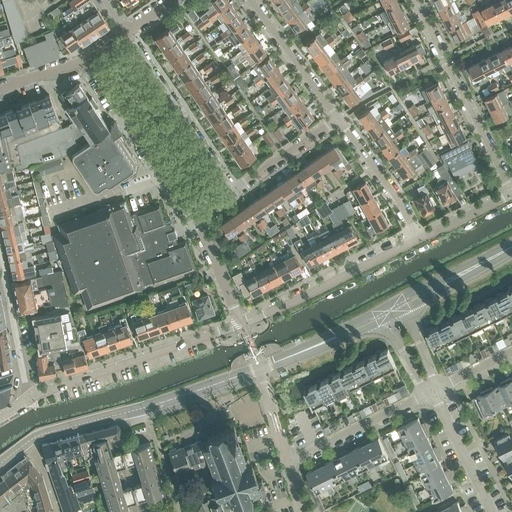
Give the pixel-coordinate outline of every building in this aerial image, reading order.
[(87,0),(72,0),(69,3),(73,9),(87,0)] [(98,10),(91,0),(87,0),(73,9),(81,21),(92,37),(109,26),(98,10)] [(210,0),(208,2),(207,3),(211,9),(206,12),(207,12),(200,17),(203,21),(208,17),(214,13),(216,12),(219,9),(222,7),(229,2),(227,0),(210,0)] [(274,0),(273,1),(281,11),(288,6),(291,4),(294,2),(296,0),(274,0)] [(281,11),(288,21),(295,16),(298,14),(301,11),(303,10),(301,6),(296,0),(294,2),(291,4),(288,6),(281,11)] [(381,0),(386,10),(389,8),(392,7),(399,4),(396,0),(381,0)] [(505,0),(501,0),(494,4),(501,18),(511,12),(505,0)] [(236,13),(229,2),(222,7),(219,9),(216,12),(214,13),(208,17),(203,21),(202,21),(206,26),(217,18),(221,23),(223,22),(227,20),(230,17),(236,13)] [(317,5),(315,2),(309,6),(303,10),(306,13),(317,5)] [(440,8),(445,19),(451,16),(455,14),(458,13),(457,12),(452,2),(450,3),(446,5),(440,8)] [(5,7),(6,13),(18,9),(17,4),(5,7)] [(386,10),(392,21),(394,19),(398,17),(404,14),(399,4),(392,7),(389,8),(386,10)] [(490,23),(501,18),(494,4),(483,9),(490,23)] [(6,13),(8,19),(20,15),(18,9),(6,13)] [(82,44),(92,37),(81,21),(73,9),(63,16),(68,23),(69,25),(81,42),(82,44)] [(306,13),(303,10),(301,11),(298,14),(295,16),(288,21),(296,31),(303,26),(306,24),(309,22),(311,20),(306,13)] [(342,15),(344,18),(351,14),(348,10),(342,15)] [(445,19),(450,29),(457,26),(460,24),(463,23),(465,22),(460,11),(457,12),(458,13),(455,14),(451,16),(445,19)] [(244,23),(236,13),(230,17),(227,20),(223,22),(228,29),(220,34),(223,38),(229,34),(231,32),(234,30),(237,27),(244,23)] [(353,18),(351,14),(344,18),(347,22),(353,18)] [(409,26),(404,14),(398,17),(394,19),(392,21),(388,22),(394,33),(397,32),(400,30),(403,29),(409,26)] [(487,25),(481,14),(474,17),(480,29),(487,25)] [(8,19),(10,25),(22,21),(20,15),(8,19)] [(10,25),(12,30),(24,26),(22,21),(10,25)] [(155,38),(162,49),(177,39),(173,33),(180,28),(177,23),(170,28),(155,38)] [(251,33),(244,23),(237,27),(234,30),(231,32),(229,34),(223,38),(225,41),(231,36),(236,44),(238,42),(242,40),(245,37),(251,33)] [(468,34),(463,23),(460,24),(457,26),(450,29),(456,40),(468,34)] [(12,30),(14,36),(26,32),(24,26),(12,30)] [(70,50),(81,42),(71,28),(60,35),(70,50)] [(8,29),(0,31),(0,38),(10,36),(8,29)] [(400,42),(411,36),(408,29),(397,35),(400,42)] [(356,34),(358,38),(364,33),(362,30),(356,34)] [(185,41),(192,36),(188,31),(181,36),(185,41)] [(27,38),(26,32),(14,36),(15,42),(27,38)] [(46,40),(24,48),(31,65),(54,57),(60,54),(54,37),(52,32),(44,35),(46,40)] [(259,42),(251,33),(245,37),(242,40),(238,42),(236,44),(241,50),(230,58),(233,62),(249,50),(252,47),(259,42)] [(367,38),(364,33),(358,38),(361,42),(367,38)] [(0,45),(12,42),(10,36),(0,38),(0,45)] [(305,44),(312,54),(323,46),(316,36),(305,44)] [(162,49),(169,60),(184,50),(177,39),(162,49)] [(385,49),(390,47),(387,40),(382,42),(385,49)] [(191,52),(198,47),(195,42),(188,46),(191,52)] [(266,53),(259,42),(252,47),(249,50),(233,62),(235,65),(245,57),(250,64),(253,62),(255,60),(256,60),(260,58),(266,53)] [(416,45),(405,50),(406,52),(408,56),(411,62),(422,57),(419,51),(417,48),(416,45)] [(511,45),(502,51),(505,57),(507,60),(508,63),(510,67),(511,66),(511,45)] [(312,54),(320,64),(330,56),(323,46),(312,54)] [(0,52),(0,60),(16,55),(14,48),(0,52)] [(365,54),(362,48),(357,52),(360,57),(365,54)] [(405,50),(398,54),(396,49),(391,51),(394,56),(395,58),(397,62),(400,68),(411,62),(408,56),(406,52),(405,50)] [(169,60),(176,70),(191,60),(184,50),(169,60)] [(502,51),(491,56),(494,62),(496,65),(497,68),(508,63),(507,60),(505,57),(502,51)] [(320,64),(327,74),(333,70),(336,68),(338,66),(348,59),(352,56),(350,52),(340,59),(335,52),(330,56),(320,64)] [(199,62),(206,58),(202,53),(195,57),(199,62)] [(19,54),(16,55),(0,60),(0,71),(3,70),(2,67),(1,65),(6,63),(6,66),(14,63),(15,67),(22,65),(19,54)] [(389,73),(400,68),(397,62),(395,58),(394,56),(383,61),(384,63),(386,67),(389,73)] [(491,56),(481,61),(484,67),(485,70),(486,73),(497,68),(496,65),(494,62),(491,56)] [(261,78),(266,74),(276,66),(269,57),(259,64),(253,68),(258,75),(261,78)] [(327,74),(335,84),(340,80),(343,78),(346,77),(350,73),(345,66),(350,62),(348,59),(338,66),(336,68),(333,70),(327,74)] [(176,70),(184,81),(198,71),(191,60),(176,70)] [(489,79),(486,73),(485,70),(484,67),(481,61),(470,67),(466,69),(472,80),(475,79),(481,76),(484,82),(489,79)] [(206,73),(213,68),(209,63),(202,68),(206,73)] [(232,63),(227,67),(235,78),(240,74),(232,63)] [(266,74),(269,78),(265,81),(270,87),(274,84),(284,77),(276,66),(266,74)] [(184,81),(191,92),(206,81),(198,71),(184,81)] [(213,83),(220,79),(216,73),(209,78),(213,83)] [(355,79),(350,73),(346,77),(343,78),(340,80),(335,84),(342,94),(347,90),(350,88),(353,86),(363,79),(360,76),(355,79)] [(240,75),(235,80),(244,90),(249,86),(240,75)] [(291,87),(284,77),(274,84),(270,87),(267,88),(271,93),(266,97),(270,102),(281,94),(291,87)] [(360,97),(360,96),(364,93),(359,86),(365,82),(363,79),(353,86),(350,88),(347,90),(342,94),(350,105),(355,101),(358,99),(360,97)] [(191,92),(198,102),(213,92),(206,81),(191,92)] [(62,95),(69,106),(86,95),(83,90),(82,89),(78,83),(77,84),(71,89),(66,92),(65,90),(61,93),(62,95)] [(426,89),(428,94),(422,97),(425,103),(431,100),(443,93),(438,83),(426,89)] [(220,94),(227,89),(224,84),(217,89),(220,94)] [(299,97),(291,87),(281,94),(270,102),(273,105),(277,102),(282,109),(288,104),(299,97)] [(486,99),(491,110),(501,106),(504,104),(508,102),(509,101),(504,90),(498,93),(495,95),(492,96),(486,99)] [(198,102),(205,113),(220,103),(213,92),(198,102)] [(431,100),(434,105),(427,108),(430,114),(431,113),(437,111),(449,104),(443,93),(431,100)] [(227,105),(234,99),(231,94),(224,99),(227,105)] [(16,170),(34,164),(37,171),(62,163),(60,156),(75,151),(83,146),(90,141),(67,108),(64,110),(84,140),(81,142),(71,128),(70,128),(69,125),(61,127),(58,120),(51,100),(50,98),(49,95),(48,95),(44,96),(44,97),(40,98),(39,98),(36,100),(35,100),(29,102),(23,104),(22,105),(18,106),(14,108),(13,108),(4,112),(3,112),(0,113),(0,168),(15,165),(16,170)] [(52,100),(51,100),(58,120),(61,127),(69,125),(70,128),(71,128),(81,142),(84,140),(64,110),(67,108),(68,108),(68,107),(69,106),(62,95),(52,100)] [(69,106),(68,107),(68,108),(67,108),(90,141),(83,146),(75,151),(73,153),(71,156),(92,188),(97,189),(105,184),(109,185),(118,179),(124,180),(137,171),(139,164),(134,156),(131,152),(127,147),(119,135),(123,132),(117,123),(115,122),(113,122),(112,122),(110,124),(110,126),(110,127),(109,128),(93,105),(96,103),(95,103),(95,102),(95,101),(92,97),(89,99),(86,95),(69,106)] [(306,107),(299,97),(288,104),(282,109),(287,115),(283,119),(285,122),(290,118),(296,114),(306,107)] [(509,116),(509,115),(511,113),(511,110),(508,102),(504,104),(501,106),(491,110),(497,122),(503,119),(506,117),(509,116)] [(205,113),(212,123),(227,113),(220,103),(205,113)] [(408,108),(410,112),(417,107),(414,104),(408,108)] [(454,115),(449,104),(437,111),(431,113),(437,124),(438,123),(442,121),(454,115)] [(234,115),(241,110),(238,106),(231,110),(234,115)] [(314,117),(306,107),(296,114),(304,125),(314,117)] [(419,111),(417,107),(410,112),(413,116),(419,111)] [(359,117),(366,127),(377,119),(369,109),(359,117)] [(212,123),(220,134),(234,124),(227,113),(212,123)] [(444,134),(448,132),(460,126),(454,115),(442,121),(438,123),(443,133),(444,133),(444,134)] [(241,126),(248,121),(245,116),(238,121),(241,126)] [(366,127),(374,138),(385,130),(384,129),(389,126),(384,119),(381,116),(377,120),(377,119),(366,127)] [(220,134),(227,144),(241,134),(234,124),(220,134)] [(422,128),(424,132),(430,127),(428,124),(422,128)] [(249,136),(256,132),(252,126),(245,131),(249,136)] [(465,137),(460,126),(448,132),(444,134),(451,147),(466,140),(465,137)] [(433,131),(430,127),(424,132),(427,136),(433,131)] [(278,140),(283,137),(277,128),(272,132),(278,140)] [(374,138),(381,147),(392,139),(385,130),(374,138)] [(270,146),(275,143),(267,132),(262,135),(270,146)] [(227,144),(234,155),(248,144),(241,134),(227,144)] [(381,147),(389,157),(399,150),(392,139),(381,147)] [(472,169),(479,165),(470,148),(471,148),(468,141),(452,149),(440,155),(446,167),(449,165),(452,171),(468,163),(472,169)] [(256,155),(248,144),(234,155),(241,165),(256,155)] [(336,170),(339,167),(347,162),(337,146),(335,148),(334,147),(324,153),(333,165),(332,165),(335,170),(336,170)] [(425,170),(436,163),(425,148),(415,155),(425,170)] [(389,157),(396,167),(407,159),(399,150),(389,157)] [(323,172),(332,165),(333,165),(324,153),(315,159),(323,172)] [(323,172),(315,159),(305,166),(313,178),(323,172)] [(414,170),(407,159),(396,167),(404,178),(414,170)] [(462,192),(443,165),(436,169),(441,176),(439,177),(438,178),(437,182),(438,184),(438,185),(434,187),(443,204),(449,201),(450,202),(452,202),(455,201),(456,199),(455,197),(456,197),(455,196),(462,192)] [(305,166),(296,172),(304,184),(307,189),(313,185),(316,183),(313,178),(305,166)] [(0,180),(8,179),(14,177),(12,169),(6,170),(0,171),(0,180)] [(300,188),(304,184),(296,172),(286,179),(294,191),(298,196),(301,193),(302,194),(303,193),(300,188)] [(16,185),(14,177),(8,179),(0,180),(0,189),(10,187),(16,185)] [(434,209),(426,193),(429,192),(421,178),(417,180),(420,186),(417,188),(421,195),(414,199),(423,214),(424,214),(425,214),(429,212),(429,211),(434,209)] [(294,191),(286,179),(277,186),(285,198),(294,191)] [(353,188),(360,202),(373,196),(365,182),(353,188)] [(17,191),(16,185),(10,187),(0,189),(0,197),(12,195),(21,193),(20,190),(17,191)] [(285,198),(277,186),(267,192),(275,204),(279,209),(282,207),(279,202),(285,198)] [(275,204),(267,192),(258,199),(266,210),(275,204)] [(0,197),(0,206),(13,204),(20,202),(20,198),(22,198),(21,193),(12,195),(0,197)] [(360,202),(368,216),(380,210),(373,196),(360,202)] [(266,210),(258,199),(248,205),(257,217),(266,210)] [(154,284),(195,269),(185,241),(177,244),(176,244),(174,238),(173,235),(172,230),(170,225),(167,224),(166,224),(159,205),(130,215),(125,201),(114,205),(58,224),(62,235),(54,237),(74,294),(82,291),(88,309),(142,290),(140,286),(153,281),(154,284)] [(331,210),(325,201),(316,207),(323,218),(329,214),(332,212),(331,210)] [(349,201),(344,203),(350,214),(354,212),(349,201)] [(0,206),(0,215),(16,212),(22,210),(20,202),(13,204),(0,206)] [(344,203),(338,206),(344,217),(350,214),(344,203)] [(248,205),(239,211),(248,223),(257,217),(248,205)] [(339,220),(344,217),(338,206),(333,209),(339,220)] [(332,212),(329,214),(334,223),(336,222),(337,221),(339,220),(333,209),(331,210),(332,212)] [(24,219),(22,210),(16,212),(0,215),(0,224),(0,225),(1,227),(18,223),(18,221),(17,220),(24,219)] [(388,224),(380,210),(368,216),(371,222),(366,225),(370,233),(376,230),(388,224)] [(239,211),(230,218),(238,230),(248,223),(239,211)] [(307,214),(298,221),(301,226),(311,222),(307,214)] [(41,217),(43,226),(49,225),(47,216),(41,217)] [(228,236),(238,230),(230,218),(220,224),(221,225),(219,226),(223,232),(224,231),(228,236)] [(351,225),(345,228),(343,224),(344,223),(342,220),(341,219),(339,220),(337,221),(339,226),(341,230),(349,244),(353,243),(353,244),(358,241),(357,240),(358,240),(351,225)] [(343,248),(349,244),(341,230),(340,231),(338,226),(339,226),(337,221),(336,222),(334,223),(331,224),(336,233),(331,235),(338,250),(339,251),(344,249),(343,248)] [(22,222),(18,223),(1,227),(3,235),(20,231),(24,230),(22,222)] [(0,225),(13,278),(11,270),(9,261),(7,253),(5,244),(3,235),(1,227),(0,225),(0,224),(0,225)] [(290,237),(295,235),(291,226),(285,229),(290,237)] [(3,235),(5,244),(22,240),(27,239),(24,230),(20,231),(3,235)] [(324,257),(329,255),(322,240),(321,241),(317,234),(313,236),(317,243),(311,246),(319,260),(320,261),(324,259),(324,257)] [(334,254),(339,251),(338,250),(331,235),(322,240),(329,255),(333,253),(334,254)] [(314,264),(320,261),(319,260),(311,246),(306,249),(301,238),(295,241),(300,252),(301,251),(309,265),(313,263),(314,264)] [(27,239),(22,240),(5,244),(7,253),(24,249),(33,247),(33,246),(37,246),(36,243),(32,243),(32,242),(28,243),(27,239)] [(251,249),(245,240),(242,243),(233,248),(239,257),(251,249)] [(48,251),(54,249),(55,249),(53,241),(47,243),(46,243),(48,251)] [(266,249),(264,244),(256,249),(258,253),(266,249)] [(34,251),(33,247),(24,249),(7,253),(9,261),(26,257),(32,256),(31,252),(34,251)] [(290,256),(285,259),(292,274),(293,275),(298,272),(297,271),(302,269),(294,254),(291,247),(287,249),(290,256)] [(50,260),(56,258),(54,249),(48,251),(47,251),(50,260)] [(9,261),(11,270),(28,266),(34,265),(32,256),(26,257),(9,261)] [(288,278),(293,275),(292,274),(285,259),(275,264),(283,279),(287,276),(288,278)] [(268,288),(273,285),(273,284),(265,270),(258,273),(254,264),(251,266),(255,275),(263,289),(267,287),(268,288)] [(277,281),(283,279),(275,264),(265,270),(273,284),(273,285),(278,283),(277,281)] [(35,273),(34,265),(28,266),(11,270),(13,278),(30,274),(35,273)] [(258,292),(263,289),(255,275),(251,266),(250,266),(254,275),(245,280),(241,271),(232,276),(237,286),(239,284),(241,288),(241,289),(245,296),(247,294),(251,292),(253,294),(254,295),(259,293),(258,292)] [(14,282),(17,296),(17,298),(20,312),(37,308),(36,306),(44,304),(45,310),(52,309),(52,308),(69,305),(62,270),(42,274),(42,276),(40,277),(36,278),(31,279),(14,282)] [(14,282),(13,282),(19,313),(19,314),(20,314),(21,314),(21,313),(21,312),(37,309),(37,308),(20,312),(17,298),(17,296),(14,282)] [(184,284),(179,286),(181,294),(187,292),(186,290),(184,284)] [(192,306),(195,305),(199,316),(205,314),(206,316),(212,314),(211,312),(213,312),(210,302),(211,302),(209,296),(208,296),(207,294),(201,296),(198,286),(186,290),(187,292),(192,306)] [(511,311),(511,296),(509,291),(507,292),(500,296),(498,297),(498,298),(506,314),(511,311)] [(177,299),(176,296),(172,297),(173,301),(175,307),(181,323),(185,321),(186,323),(191,321),(191,319),(192,319),(186,303),(180,306),(177,299)] [(498,297),(486,303),(494,320),(506,314),(498,298),(498,297)] [(176,325),(181,323),(175,307),(173,301),(170,302),(172,308),(165,311),(171,327),(171,328),(177,326),(176,325)] [(486,303),(474,309),(482,326),(494,320),(486,303)] [(165,330),(171,328),(171,327),(165,311),(158,313),(156,307),(152,308),(154,314),(160,330),(164,329),(165,330)] [(155,332),(160,330),(154,314),(152,308),(148,309),(151,316),(144,318),(149,334),(150,335),(156,333),(155,332)] [(78,351),(83,351),(80,340),(76,331),(71,315),(54,318),(53,313),(52,309),(45,310),(45,314),(33,317),(38,347),(39,350),(42,349),(56,347),(56,350),(78,348),(78,351)] [(474,309),(462,315),(471,332),(482,326),(474,309)] [(144,337),(150,335),(149,334),(144,318),(137,320),(135,314),(131,316),(133,322),(138,338),(143,336),(144,337)] [(462,315),(450,320),(459,338),(471,332),(462,315)] [(120,344),(121,345),(127,343),(126,342),(131,340),(133,340),(132,338),(128,324),(125,318),(119,320),(121,326),(115,328),(120,344)] [(450,320),(438,326),(447,344),(450,349),(456,346),(453,340),(459,338),(450,320)] [(105,332),(110,347),(114,346),(115,347),(121,345),(120,344),(115,328),(108,331),(106,324),(102,325),(105,332)] [(105,349),(110,347),(105,332),(102,325),(98,327),(100,333),(94,335),(99,351),(100,353),(105,351),(105,349)] [(435,350),(447,344),(438,326),(426,332),(431,341),(435,350)] [(94,355),(100,353),(99,351),(94,335),(87,338),(84,328),(76,331),(80,340),(83,351),(84,354),(84,355),(85,354),(85,356),(93,353),(94,355)] [(0,346),(7,345),(8,345),(7,338),(0,339),(0,346)] [(495,352),(500,349),(496,343),(492,345),(495,352)] [(0,353),(8,352),(9,352),(8,345),(7,345),(0,346),(0,353)] [(388,349),(376,355),(385,372),(397,366),(388,349)] [(483,358),(488,355),(485,349),(480,351),(483,357),(483,358)] [(0,361),(9,359),(10,359),(9,352),(8,352),(0,353),(0,361)] [(70,358),(61,360),(62,363),(64,371),(65,372),(76,369),(73,357),(71,352),(68,352),(70,358)] [(74,352),(71,352),(73,357),(76,369),(87,366),(84,355),(84,354),(76,356),(74,352)] [(56,372),(64,371),(62,363),(61,360),(59,353),(53,354),(45,354),(40,355),(35,355),(37,367),(38,371),(37,372),(37,375),(39,376),(39,377),(56,374),(56,372)] [(471,364),(477,361),(476,361),(473,354),(468,357),(471,363),(471,364)] [(376,355),(364,361),(373,378),(385,372),(376,355)] [(11,366),(10,359),(9,359),(0,361),(0,368),(10,366),(11,366)] [(459,370),(465,367),(464,367),(461,360),(456,362),(459,369),(459,370)] [(364,361),(352,367),(361,384),(373,378),(364,361)] [(448,375),(453,373),(453,372),(452,373),(449,366),(444,368),(448,375)] [(352,367),(341,373),(349,390),(361,384),(352,367)] [(337,396),(340,400),(347,396),(345,392),(349,390),(341,373),(329,378),(337,396)] [(13,374),(0,378),(0,387),(12,384),(13,374)] [(329,378),(317,384),(325,401),(337,396),(329,378)] [(501,385),(497,387),(507,406),(509,411),(511,409),(511,392),(507,382),(506,380),(500,383),(501,385)] [(12,384),(0,387),(0,405),(11,402),(12,384)] [(314,406),(325,401),(317,384),(305,390),(308,398),(314,406)] [(492,386),(486,389),(487,392),(497,411),(507,406),(497,387),(493,389),(492,386)] [(487,416),(497,411),(487,392),(486,389),(481,392),(482,394),(477,397),(472,399),(482,418),(487,416)] [(398,400),(403,398),(399,391),(395,393),(398,400)] [(386,406),(391,404),(391,403),(388,397),(383,399),(386,405),(386,406)] [(375,412),(379,409),(376,402),(371,405),(374,411),(375,412)] [(363,417),(367,415),(364,408),(359,410),(362,417),(363,417)] [(351,423),(355,421),(352,414),(347,416),(351,423)] [(399,427),(405,440),(424,430),(427,428),(425,424),(422,426),(418,418),(399,427)] [(339,429),(344,427),(343,426),(340,420),(336,422),(339,429)] [(111,452),(107,437),(113,436),(113,437),(122,435),(120,427),(116,425),(85,433),(88,443),(91,451),(92,455),(95,457),(111,452)] [(252,499),(259,496),(266,493),(264,488),(265,488),(261,479),(257,481),(252,465),(252,464),(251,464),(250,465),(247,457),(245,458),(242,451),(244,451),(244,449),(242,450),(240,444),(241,443),(241,442),(239,442),(237,436),(238,436),(234,426),(225,430),(225,431),(221,432),(213,435),(214,435),(209,437),(209,436),(207,437),(208,437),(209,440),(202,443),(201,440),(176,449),(176,448),(170,450),(170,451),(168,452),(177,475),(189,470),(191,476),(195,475),(193,468),(202,465),(203,467),(210,465),(212,471),(210,471),(210,472),(212,479),(211,479),(211,481),(217,496),(217,497),(209,500),(202,502),(185,509),(185,511),(231,511),(230,507),(231,506),(232,506),(233,506),(236,510),(235,511),(236,511),(237,511),(237,510),(242,511),(243,511),(248,510),(249,511),(250,510),(249,509),(252,505),(253,505),(254,504),(253,504),(252,504),(252,499)] [(326,435),(332,433),(332,432),(328,426),(323,428),(326,435)] [(429,433),(427,428),(424,430),(405,440),(411,451),(430,442),(426,434),(429,433)] [(500,450),(511,444),(511,431),(495,440),(497,444),(495,445),(498,451),(500,450)] [(85,433),(78,435),(79,440),(83,453),(85,460),(87,459),(87,462),(89,461),(88,459),(92,455),(91,451),(88,443),(85,433)] [(80,464),(86,462),(85,460),(83,453),(79,440),(78,435),(69,437),(70,442),(74,455),(78,454),(80,464)] [(69,437),(59,440),(61,445),(66,457),(74,455),(70,442),(69,437)] [(369,438),(365,440),(366,443),(376,463),(374,464),(375,467),(380,465),(378,462),(384,459),(388,457),(387,453),(379,437),(371,441),(369,438)] [(59,440),(51,442),(57,459),(57,460),(58,459),(61,468),(68,465),(66,457),(61,445),(59,440)] [(362,445),(355,449),(363,465),(364,469),(368,467),(374,464),(376,463),(366,443),(365,440),(360,442),(362,445)] [(65,511),(80,507),(72,483),(68,484),(61,468),(58,459),(57,460),(57,459),(51,442),(42,444),(47,461),(45,465),(46,469),(49,470),(63,511),(65,511)] [(434,449),(430,442),(411,451),(416,463),(436,454),(439,452),(437,448),(434,449)] [(125,450),(128,462),(136,460),(153,455),(149,443),(138,446),(132,448),(125,450)] [(503,456),(505,460),(511,456),(511,444),(500,450),(498,451),(501,457),(503,456)] [(346,450),(341,452),(343,455),(352,474),(350,476),(352,479),(356,476),(355,473),(360,471),(364,469),(363,465),(355,449),(347,453),(346,450)] [(95,459),(99,471),(115,466),(123,464),(119,452),(112,454),(95,459)] [(338,457),(331,461),(339,477),(341,480),(345,478),(350,476),(352,474),(343,455),(341,452),(337,454),(338,457)] [(441,457),(439,452),(436,454),(416,463),(422,475),(442,465),(438,458),(441,457)] [(137,461),(140,473),(146,471),(157,468),(153,455),(136,460),(128,462),(129,464),(137,461)] [(322,461),(318,463),(319,467),(329,486),(326,487),(328,490),(333,488),(331,485),(336,482),(341,480),(339,477),(331,461),(323,464),(322,461)] [(321,490),(326,487),(329,486),(319,467),(318,463),(313,466),(315,469),(307,473),(309,478),(312,483),(315,488),(316,492),(317,492),(321,490)] [(124,466),(123,464),(115,466),(99,471),(103,483),(119,478),(116,468),(124,466)] [(445,473),(442,465),(422,475),(428,487),(448,477),(451,476),(448,471),(445,473)] [(135,485),(136,487),(144,485),(150,483),(160,480),(157,468),(146,471),(140,473),(143,483),(135,485)] [(87,469),(72,475),(74,482),(89,477),(87,469)] [(453,480),(451,476),(448,477),(428,487),(434,499),(454,490),(450,482),(453,480)] [(89,477),(74,482),(75,486),(78,494),(93,489),(89,477)] [(103,483),(106,496),(123,491),(122,490),(119,478),(103,483)] [(164,493),(160,480),(150,483),(144,485),(136,487),(140,500),(147,497),(147,498),(148,498),(154,496),(164,493)] [(364,483),(358,486),(361,492),(367,489),(364,483)] [(130,487),(122,490),(123,491),(106,496),(110,508),(126,503),(127,504),(134,502),(130,487)] [(86,501),(95,499),(93,491),(84,493),(86,501)] [(463,511),(460,506),(458,501),(452,504),(450,505),(449,504),(449,502),(444,504),(446,507),(447,511),(463,511)] [(110,508),(111,511),(129,511),(127,504),(126,503),(110,508)]
